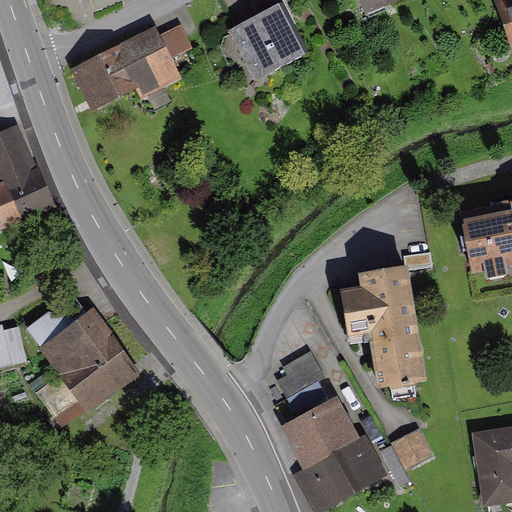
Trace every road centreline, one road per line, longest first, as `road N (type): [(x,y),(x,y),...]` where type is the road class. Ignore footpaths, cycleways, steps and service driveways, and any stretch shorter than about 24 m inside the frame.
road 1 (primary): [(280,511),(228,405),(103,234),(67,166),(31,65)]
road 2 (residential): [(31,65),(173,0)]
